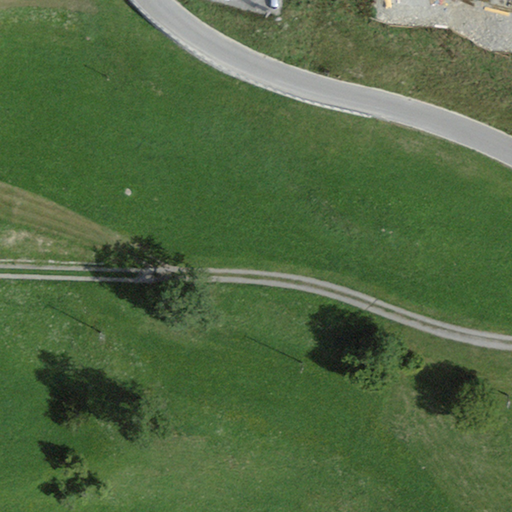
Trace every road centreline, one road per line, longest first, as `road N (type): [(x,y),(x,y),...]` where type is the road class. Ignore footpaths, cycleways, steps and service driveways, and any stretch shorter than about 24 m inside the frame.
road 1 (track): [(0,272),(227,275),(318,286),(511,346)]
road 2 (residential): [(154,0),(252,65),(511,151)]
